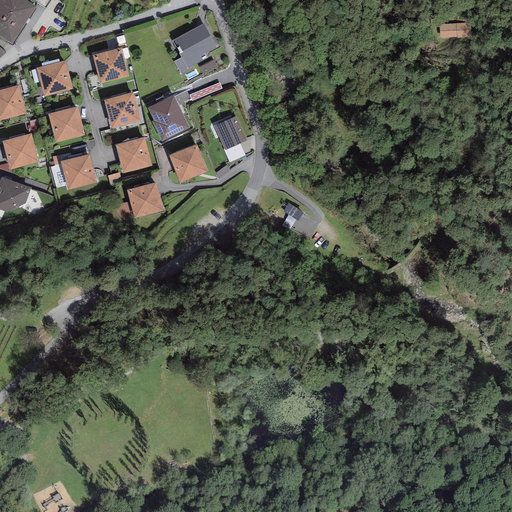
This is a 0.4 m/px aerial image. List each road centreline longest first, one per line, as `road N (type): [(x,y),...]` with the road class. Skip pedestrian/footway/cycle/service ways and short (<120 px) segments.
road 1 (track): [(0,428),(177,348),(289,333),(348,347),(485,448),(466,471),(359,511)]
road 2 (residential): [(211,0),(259,133),(251,189),(205,244),(94,306),(0,399)]
road 3 (residential): [(188,0),(16,52),(0,64)]
